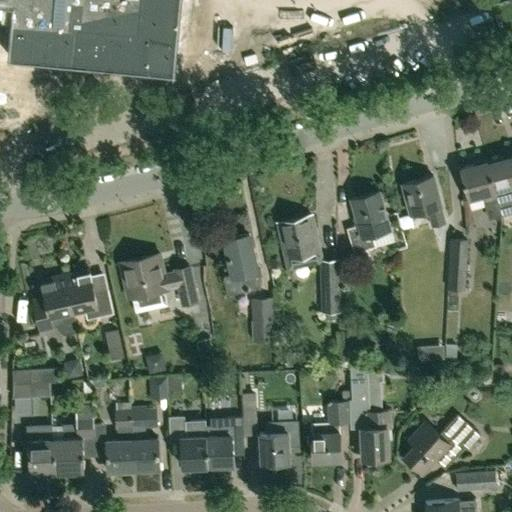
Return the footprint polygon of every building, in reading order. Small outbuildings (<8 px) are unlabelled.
[(0,0),(13,2),(8,54),(175,70),(181,0),(0,0)] [(511,156),(489,163),(496,190),(508,187),(511,199),(511,198),(511,156)] [(497,192),(496,190),(489,163),(488,161),(460,169),(469,200),(482,196),(488,219),(501,215),(496,192),(497,192)] [(445,222),(441,207),(442,207),(433,176),(402,184),(410,214),(428,210),(433,225),(445,222)] [(356,258),(370,253),(368,247),(393,240),(390,227),(378,190),(350,199),(357,224),(346,228),(353,252),(355,252),(356,258)] [(285,258),(318,250),(310,215),(277,222),(285,258)] [(228,294),(260,287),(248,232),(224,238),(232,273),(223,275),(228,294)] [(191,236),(193,257),(209,256),(207,235),(191,236)] [(464,289),(467,240),(450,238),(447,288),(464,289)] [(164,273),(159,252),(120,261),(128,296),(132,296),(135,311),(167,303),(163,288),(179,284),(183,302),(196,299),(188,265),(176,268),(176,270),(164,273)] [(339,279),(353,278),(352,257),(339,258),(339,279)] [(339,258),(319,258),(320,312),(326,312),(325,320),(340,319),(340,311),(339,279),(339,258)] [(64,274),(72,309),(84,307),(86,318),(113,312),(107,289),(94,292),(89,268),(64,274)] [(72,310),(72,309),(64,274),(40,279),(44,296),(33,299),(39,329),(57,325),(57,327),(62,333),(76,330),(72,310)] [(274,341),(273,297),(250,297),(252,340),(274,341)] [(350,365),(364,365),(363,340),(340,341),(341,366),(350,365)] [(124,355),(121,345),(109,348),(111,358),(124,355)] [(370,410),(367,365),(350,366),(352,398),(349,398),(349,399),(350,422),(351,427),(362,427),(366,426),(366,424),(365,410),(367,410),(370,410)] [(58,366),(30,368),(31,381),(50,380),(59,380),(58,366)] [(152,397),(167,397),(166,375),(151,376),(152,397)] [(50,380),(31,381),(31,396),(51,395),(50,380)] [(350,422),(349,399),(327,400),(328,421),(310,422),(311,432),(312,432),(313,460),(342,458),(340,423),(350,422)] [(106,439),(107,454),(108,470),(133,468),(131,438),(131,427),(130,407),(130,401),(117,401),(117,408),(116,409),(117,438),(106,439)] [(53,436),(52,436),(53,471),(71,471),(71,476),(83,475),(82,470),(83,470),(83,455),(82,437),(93,437),(93,422),(92,402),(75,403),(76,422),(52,423),(53,436)] [(146,407),(130,407),(131,427),(147,427),(146,426),(146,407)] [(255,409),(243,409),(243,413),(244,433),(244,434),(257,434),(255,409)] [(389,457),(387,426),(392,426),(391,409),(370,410),(367,410),(365,410),(366,424),(366,426),(362,427),(363,458),(366,458),(366,461),(369,463),(379,463),(382,460),(382,457),(389,457)] [(210,423),(205,423),(208,465),(233,463),(232,453),(232,441),(244,440),(242,415),(210,416),(210,423)] [(265,431),(260,431),(262,462),(290,460),(289,448),(289,445),(300,445),(299,418),(264,420),(265,431)] [(187,435),(181,436),(182,450),(183,466),(187,466),(187,468),(190,470),(200,470),(202,467),(202,465),(208,465),(205,423),(205,422),(205,419),(190,420),(190,424),(186,424),(187,435)] [(461,429),(451,420),(440,433),(426,420),(410,439),(416,444),(405,456),(423,472),(448,445),(459,454),(479,431),(468,421),(461,429)] [(52,423),(26,424),(28,473),(53,471),(52,436),(53,436),(52,423)] [(147,427),(131,427),(131,438),(133,468),(159,467),(158,437),(147,437),(147,427)] [(494,470),(456,473),(457,489),(495,486),(494,470)] [(425,511),(475,511),(474,500),(459,501),(459,498),(425,500),(425,511)]
